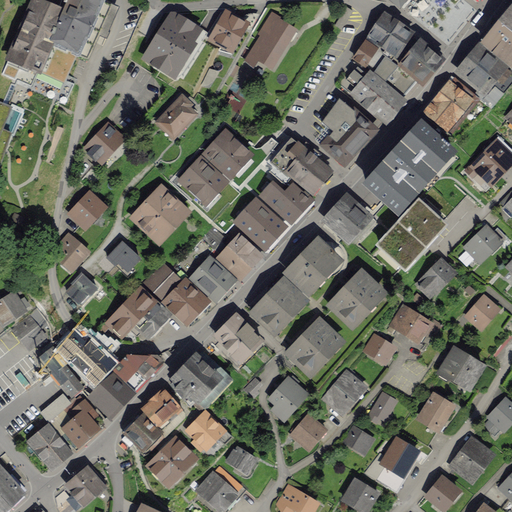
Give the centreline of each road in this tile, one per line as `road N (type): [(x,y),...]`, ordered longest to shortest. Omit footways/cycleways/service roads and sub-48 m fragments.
road 1 (residential): [(202,333),(156,347),(117,345),(73,330),(55,297),(50,267),(75,126),(86,77),(130,11),(118,0)]
road 2 (tertiary): [(453,57),(202,333)]
road 3 (residential): [(406,503),(511,361)]
road 4 (tertiary): [(202,333),(100,439)]
road 5 (residential): [(281,0),(180,7),(150,0)]
road 6 (residential): [(453,57),(398,11),(345,0)]
